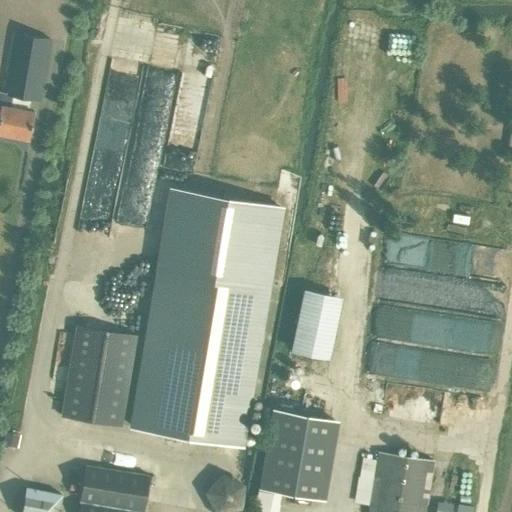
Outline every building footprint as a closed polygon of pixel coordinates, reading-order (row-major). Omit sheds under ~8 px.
[(39,99),(49,38),(12,32),(2,92),(1,92),(0,99),(0,132),(28,137),(32,109),(28,109),(30,98),(39,99)] [(196,183),(201,120),(175,118),(170,181),(196,183)] [(131,152),(124,220),(151,223),(158,154),(131,152)] [(168,193),(134,425),(240,442),(275,205),(168,193)] [(347,296),(308,288),(296,346),(335,354),(347,296)] [(137,335),(77,325),(61,414),(121,424),(137,335)] [(318,499),(333,419),(273,408),(258,488),(318,499)] [(425,511),(434,460),(377,451),(366,511),(425,511)] [(141,511),(148,475),(85,464),(79,501),(81,501),(79,511),(141,511)] [(215,470),(207,499),(241,508),(249,479),(215,470)] [(57,511),(61,490),(27,484),(21,511),(57,511)] [(438,499),(436,511),(472,511),(473,502),(438,499)]
